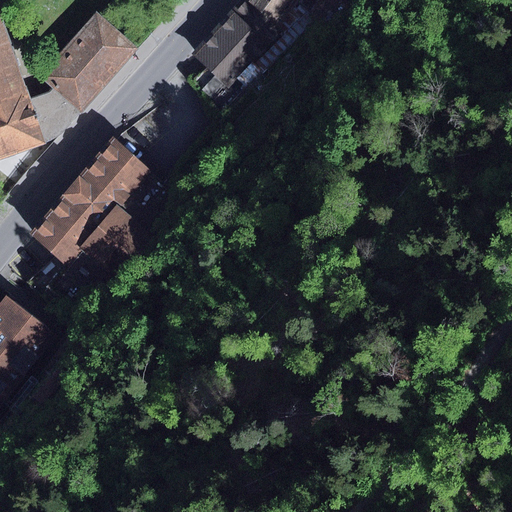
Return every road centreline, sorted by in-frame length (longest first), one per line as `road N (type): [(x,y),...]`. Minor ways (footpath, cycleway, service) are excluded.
road 1 (residential): [(0,251),(218,0)]
road 2 (track): [(357,511),(429,441),(511,321)]
